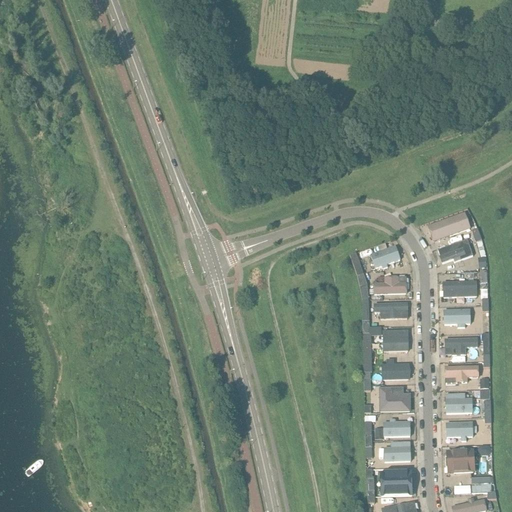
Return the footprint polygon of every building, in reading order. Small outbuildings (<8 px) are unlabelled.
[(432,240),(435,249),(471,236),(463,215),(427,228),(432,240)] [(471,232),(473,238),(480,236),(477,230),(471,232)] [(480,236),(473,238),(476,244),(482,242),(480,236)] [(368,255),(373,270),(400,262),(395,247),(368,255)] [(438,256),(441,264),(466,256),(463,248),(438,256)] [(357,276),(363,274),(356,254),(350,256),(357,276)] [(363,274),(357,276),(357,277),(358,282),(365,280),(363,274)] [(373,294),(407,293),(405,275),(372,276),(373,294)] [(365,280),(358,282),(360,289),(367,286),(366,284),(365,280)] [(442,299),(475,298),(475,281),(441,282),(441,284),(442,299)] [(362,301),(369,300),(367,286),(360,289),(362,301)] [(379,320),(408,319),(408,317),(407,303),(373,304),(373,313),(379,313),(379,320)] [(442,326),(470,325),(470,309),(441,310),(442,326)] [(382,351),(408,351),(408,332),(381,333),(382,351)] [(442,350),(472,349),(472,339),(442,340),(442,350)] [(372,359),(372,343),(363,344),(364,359),(372,359)] [(372,359),(364,359),(364,375),(372,374),(372,359)] [(380,381),(408,381),(407,363),(380,363),(380,377),(380,381)] [(443,380),(478,380),(477,366),(443,366),(443,380)] [(481,401),(491,400),(490,379),(481,379),(481,401)] [(377,413),(411,413),(411,393),(377,394),(377,408),(377,413)] [(444,416),(473,415),(472,399),(444,400),(444,416)] [(409,423),(383,424),(383,438),(409,437),(409,423)] [(444,441),(472,440),(472,424),(444,425),(444,441)] [(480,455),(492,455),(491,446),(480,447),(480,455)] [(383,463),(410,462),(410,449),(383,450),(383,463)] [(444,452),(445,474),(475,473),(474,451),(444,452)] [(378,485),(411,484),(411,469),(378,470),(378,485)] [(471,486),(471,495),(491,494),(491,486),(471,486)] [(478,511),(478,498),(451,498),(451,511),(478,511)] [(416,511),(414,499),(379,500),(381,511),(416,511)]
